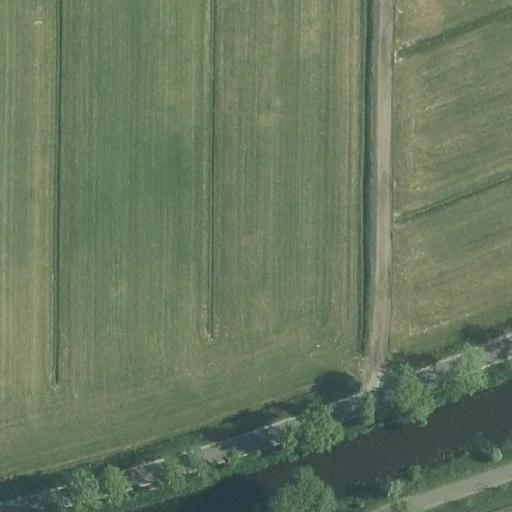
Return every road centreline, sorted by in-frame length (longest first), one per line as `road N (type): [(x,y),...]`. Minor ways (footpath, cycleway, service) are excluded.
road 1 (unclassified): [(9,511),(255,440),(511,344)]
road 2 (unclassified): [(397,511),(511,475)]
